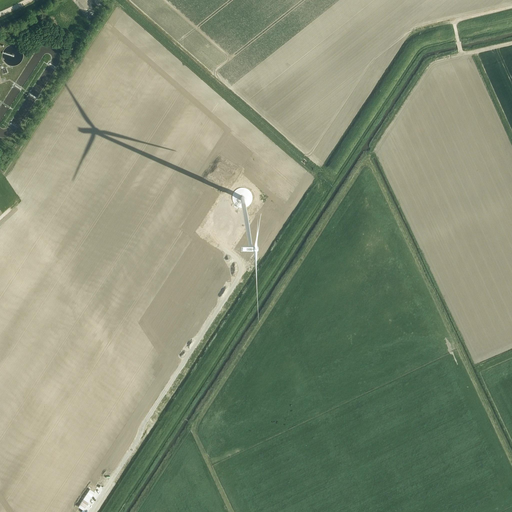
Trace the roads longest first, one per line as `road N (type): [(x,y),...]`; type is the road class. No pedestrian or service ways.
road 1 (track): [(231,511),(194,429),(366,163),(511,460)]
road 2 (track): [(511,42),(463,53),(454,23),(511,6)]
